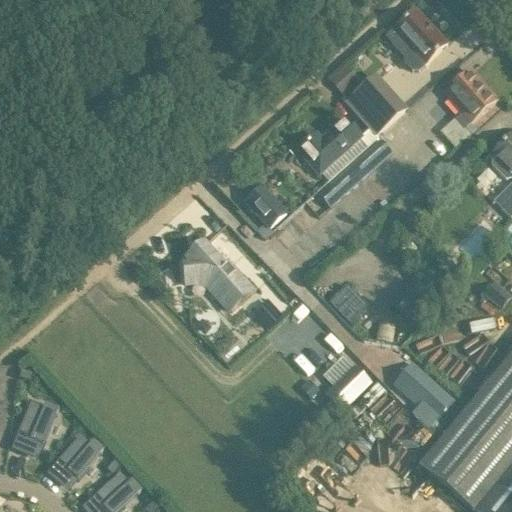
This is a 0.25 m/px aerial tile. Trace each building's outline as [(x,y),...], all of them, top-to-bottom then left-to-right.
[(447,47),(415,12),(386,38),(404,58),(404,64),(412,73),(419,73),(447,47)] [(345,68),(329,83),(341,97),(358,83),(345,68)] [(498,103),(471,71),(443,96),(470,127),(498,103)] [(405,112),(375,79),(346,105),(376,138),(405,112)] [(316,138),(297,154),(318,178),(326,171),(361,140),(344,122),(321,143),(316,138)] [(477,186),(494,202),(492,205),(510,222),(511,219),(511,136),(488,161),(490,162),(489,163),(489,167),(490,168),(477,186)] [(368,151),(355,163),(353,164),(366,179),(392,156),(377,143),(368,151)] [(366,179),(353,164),(310,203),(323,217),(366,179)] [(282,216),(261,193),(248,205),(269,228),(282,216)] [(214,254),(203,241),(182,260),(186,264),(180,269),(191,281),(196,276),(215,296),(246,268),(225,245),(214,254)] [(388,303),(411,327),(434,305),(411,281),(388,303)] [(494,284),(485,296),(502,309),(511,297),(494,284)] [(368,311),(345,287),(328,305),(351,328),(368,311)] [(280,319),(268,305),(256,316),(268,330),(280,319)] [(511,511),(511,361),(420,473),(461,507),(467,511),(511,511)] [(427,434),(447,412),(455,403),(412,365),(390,388),(416,410),(410,416),(427,434)] [(354,370),(324,400),(341,417),(371,387),(354,370)] [(21,373),(19,381),(31,384),(33,376),(21,373)] [(27,415),(12,452),(25,457),(29,446),(41,451),(57,411),(45,406),(40,420),(27,415)] [(74,445),(48,475),(59,484),(66,476),(76,484),(104,451),(95,443),(85,454),(74,445)] [(115,463),(106,472),(112,478),(121,469),(115,463)] [(112,484),(82,511),(83,511),(120,511),(141,493),(132,484),(121,494),(112,484)]
